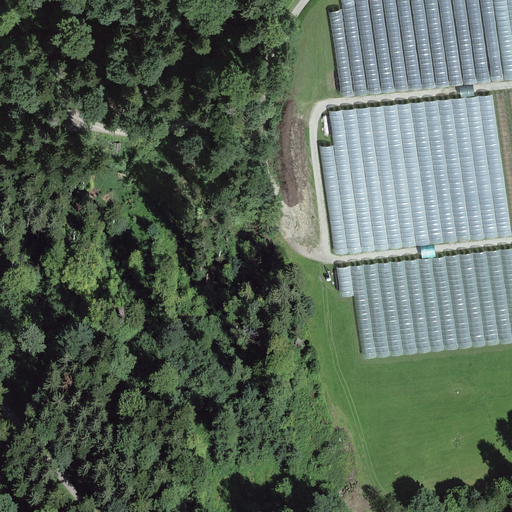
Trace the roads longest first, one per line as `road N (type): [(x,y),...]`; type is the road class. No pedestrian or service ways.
road 1 (track): [(307,0),(247,99),(227,111),(150,134),(83,122)]
road 2 (track): [(0,400),(100,511)]
